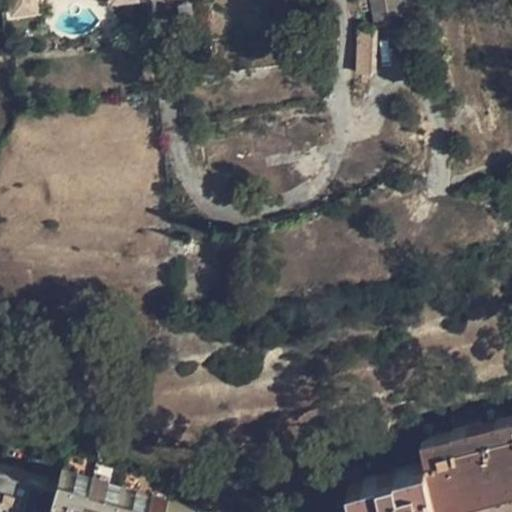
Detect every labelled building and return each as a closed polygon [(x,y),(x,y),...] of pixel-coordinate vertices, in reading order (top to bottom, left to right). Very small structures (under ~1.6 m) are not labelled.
[(36,0),(11,0),(12,9),(38,7),(36,0)] [(368,10),(365,0),(358,0),(361,12),(368,10)] [(370,0),(375,26),(405,20),(401,0),(370,0)] [(373,27),(359,26),(357,71),(370,71),(373,27)] [(350,480),(357,511),(440,511),(437,497),(511,476),(511,414),(421,440),(425,458),(350,480)] [(194,511),(195,508),(61,469),(59,478),(0,460),(0,511),(194,511)]
